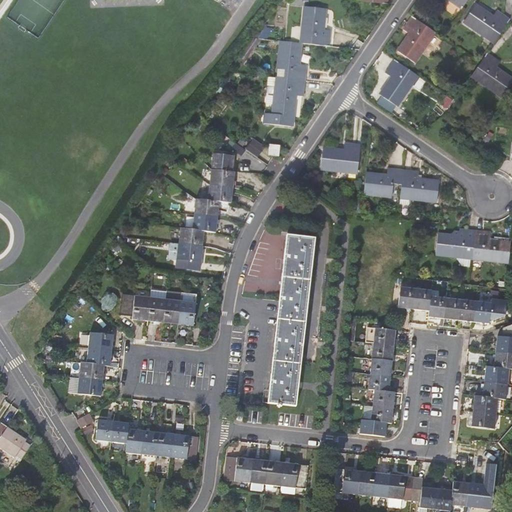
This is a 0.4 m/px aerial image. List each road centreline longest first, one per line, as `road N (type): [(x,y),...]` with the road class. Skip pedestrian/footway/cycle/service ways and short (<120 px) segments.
road 1 (residential): [(213,427),(241,239),(341,89)]
road 2 (secondary): [(108,511),(0,338)]
road 3 (residential): [(213,427),(403,448)]
road 4 (residential): [(341,89),(485,197)]
road 5 (unknown): [(241,239),(266,244),(272,258),(253,376)]
